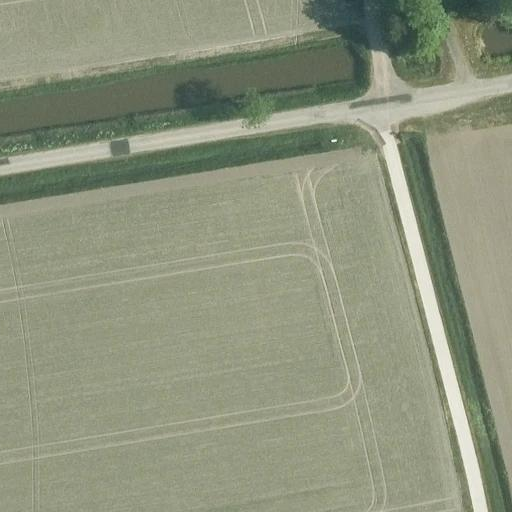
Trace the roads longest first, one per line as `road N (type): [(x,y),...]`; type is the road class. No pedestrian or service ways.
road 1 (track): [(383,107),(481,511)]
road 2 (unclassified): [(0,167),(383,107)]
road 3 (unclassified): [(383,107),(511,87)]
